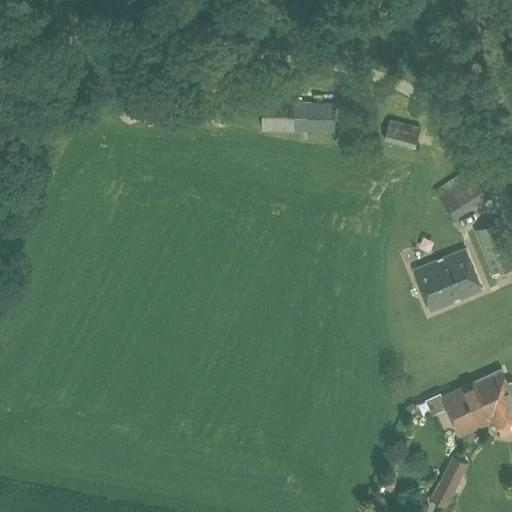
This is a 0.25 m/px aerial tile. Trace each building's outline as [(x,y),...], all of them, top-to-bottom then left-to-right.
[(344,125),(344,115),(336,115),(336,94),(311,94),(311,92),(292,92),(292,90),(262,90),(262,130),(335,131),(336,124),(344,125)] [(454,219),(489,196),(469,165),(434,189),(454,219)] [(495,273),(511,266),(511,246),(501,219),(477,228),(495,273)] [(465,247),(414,268),(420,283),(424,294),(431,310),(482,289),(465,247)] [(470,331),(459,334),(455,322),(428,330),(439,364),(477,351),(470,331)] [(511,381),(510,381),(507,382),(502,370),(485,377),(485,375),(471,381),(488,421),(494,418),(498,427),(501,435),(511,430),(511,426),(510,421),(511,420),(511,381)] [(471,381),(442,394),(459,434),(488,421),(471,381)] [(463,468),(448,461),(448,460),(434,489),(450,496),(463,468)] [(436,498),(424,511),(437,511),(444,504),(436,498)]
